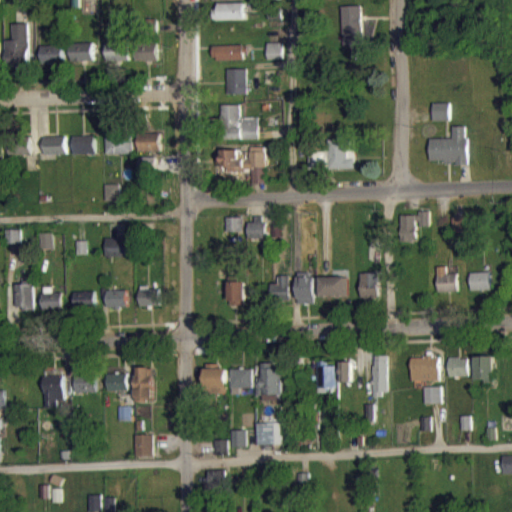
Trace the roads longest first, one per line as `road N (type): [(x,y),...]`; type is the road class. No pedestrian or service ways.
road 1 (residential): [(0,344),(511,313)]
road 2 (residential): [(183,0),(185,511)]
road 3 (residential): [(181,194),(511,185)]
road 4 (residential): [(400,0),(403,190)]
road 5 (residential): [(0,97),(184,93)]
